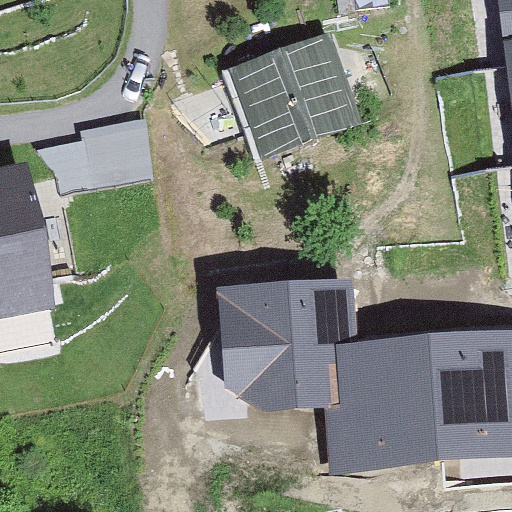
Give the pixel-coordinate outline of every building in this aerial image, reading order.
[(511,0),(498,0),(503,42),(511,41),(511,0)] [(363,124),(330,33),(230,68),(262,160),(363,124)] [(511,41),(503,42),(511,106),(511,41)] [(0,185),(0,320),(52,310),(27,180),(0,185)] [(356,274),(218,286),(226,387),(265,413),(324,409),(342,407),(337,345),(362,343),(356,274)] [(511,331),(362,343),(337,345),(342,407),(324,409),(330,478),(511,463),(511,331)]
